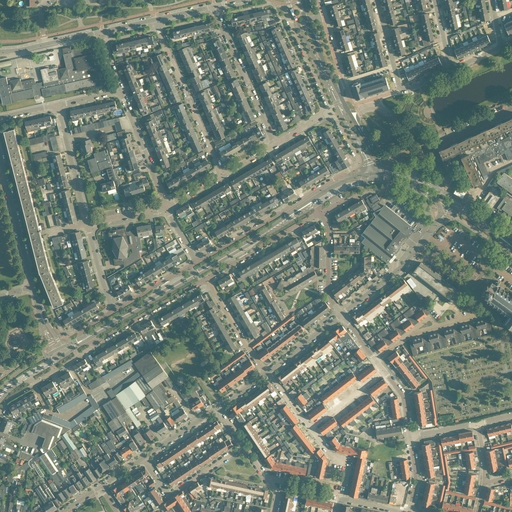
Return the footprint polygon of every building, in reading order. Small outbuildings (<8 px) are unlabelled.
[(338,11),(337,8),(340,7),(339,4),(330,6),(331,13),(338,11)] [(272,16),(271,12),(271,11),(270,11),(270,10),(269,10),(268,10),(267,10),(265,11),(264,11),(261,12),(263,18),(263,21),(265,28),(266,28),(276,23),(275,21),(268,24),(267,18),(272,16)] [(343,16),(342,13),(339,14),(338,11),(331,13),(333,19),(343,16)] [(488,20),(487,13),(481,14),(477,15),(477,18),(481,17),(482,21),(488,20)] [(249,14),(244,16),(245,22),(246,25),(252,24),(251,21),(249,14)] [(342,24),(341,20),(344,19),(343,16),(333,19),(334,23),(333,23),(334,25),(335,25),(335,26),(342,24)] [(239,24),(238,17),(237,17),(232,18),(232,21),(228,22),(229,26),(230,26),(230,28),(234,27),(233,25),(239,24)] [(215,34),(213,25),(210,26),(209,24),(203,25),(205,31),(211,30),(211,32),(212,35),(215,34)] [(355,24),(349,25),(350,29),(353,28),(354,33),(357,32),(355,24)] [(271,37),(281,33),(279,30),(280,30),(279,29),(281,29),(279,26),(278,27),(276,28),(275,26),(267,29),(268,30),(271,37)] [(182,39),(181,37),(180,30),(179,30),(179,31),(174,32),(174,34),(170,35),(171,39),(172,39),(172,41),(182,39)] [(343,30),(337,32),(339,38),(345,36),(348,35),(348,32),(344,33),(343,30)] [(249,43),(244,33),(238,36),(240,40),(243,46),(249,43)] [(283,38),(281,33),(271,37),(274,42),(283,38)] [(433,39),(432,33),(426,34),(421,35),(423,42),(433,39)] [(487,35),(482,37),(486,45),(491,43),(487,35)] [(347,42),(345,36),(339,38),(341,44),(347,42)] [(153,39),(152,37),(150,37),(149,37),(146,38),(148,45),(154,43),(154,45),(158,44),(156,38),(153,39)] [(482,37),(478,39),(481,47),(486,45),(482,37)] [(286,44),(283,38),(274,42),(276,48),(286,44)] [(222,46),(219,40),(216,41),(215,39),(212,41),(214,46),(211,47),(212,50),(222,46)] [(478,39),(473,41),(477,49),(481,47),(478,39)] [(347,42),(341,44),(343,51),(349,49),(350,51),(353,50),(350,41),(347,42)] [(473,41),(468,44),(472,51),(477,49),(473,41)] [(117,47),(113,48),(114,54),(125,52),(123,43),(122,43),(117,45),(117,47)] [(251,49),(249,43),(243,46),(245,52),(251,49)] [(97,86),(106,84),(103,71),(102,71),(102,69),(101,69),(100,68),(98,68),(97,66),(99,66),(99,64),(97,57),(96,53),(95,51),(94,47),(94,46),(92,44),(90,45),(87,46),(84,46),(81,47),(73,49),(71,50),(70,47),(63,48),(63,52),(64,52),(65,54),(63,54),(64,54),(67,67),(58,69),(58,67),(49,69),(48,67),(41,69),(43,82),(36,84),(35,79),(21,82),(20,78),(10,81),(11,84),(8,85),(7,79),(6,77),(6,76),(0,77),(0,91),(3,105),(4,104),(12,102),(12,101),(34,96),(34,97),(35,97),(34,96),(43,94),(43,97),(44,97),(44,96),(72,90),(81,88),(82,88),(97,84),(97,85),(97,86)] [(288,49),(286,44),(276,48),(279,53),(282,52),(288,49)] [(468,44),(464,46),(467,54),(472,51),(468,44)] [(224,52),(222,46),(212,50),(215,56),(224,52)] [(464,46),(459,48),(463,56),(467,54),(464,46)] [(254,47),(251,49),(245,52),(248,58),(254,55),(253,52),(256,51),(254,47)] [(190,57),(186,48),(180,50),(182,54),(181,54),(184,60),(190,58),(190,57)] [(459,48),(454,50),(458,58),(463,56),(459,48)] [(291,51),(289,51),(288,49),(282,52),(284,57),(291,54),(290,54),(292,54),(291,51)] [(353,61),(351,55),(355,54),(354,51),(345,54),(346,56),(345,56),(347,63),(353,61)] [(227,58),(224,52),(215,56),(217,62),(218,61),(218,62),(227,58)] [(165,64),(161,54),(150,58),(152,63),(154,62),(157,68),(165,64)] [(259,60),(256,54),(254,55),(248,58),(251,64),(257,61),(259,60)] [(293,60),(291,54),(284,57),(287,62),(287,63),(293,60)] [(193,56),(190,57),(190,58),(184,60),(186,66),(196,62),(193,56)] [(438,57),(433,59),(437,67),(442,65),(438,57)] [(230,64),(227,58),(218,62),(220,67),(221,67),(223,66),(230,64)] [(130,59),(122,62),(126,72),(132,70),(130,64),(132,63),(130,59)] [(260,59),(259,60),(257,61),(251,64),(253,69),(263,65),(260,59)] [(433,59),(429,61),(432,69),(437,67),(433,59)] [(295,65),(295,63),(294,62),(293,60),(287,63),(287,62),(284,64),(286,69),(295,65)] [(355,67),(353,61),(347,63),(348,69),(355,67)] [(429,61),(424,64),(428,71),(432,69),(429,61)] [(189,72),(198,68),(196,62),(186,66),(189,72)] [(167,70),(165,64),(157,68),(156,68),(158,74),(161,72),(161,73),(167,70)] [(232,69),(230,64),(223,66),(221,67),(223,73),(226,72),(232,69)] [(424,64),(420,66),(423,73),(428,71),(424,64)] [(266,71),(263,65),(253,69),(256,75),(266,71)] [(420,66),(415,68),(418,76),(423,73),(420,66)] [(357,74),(355,67),(348,69),(350,76),(357,74)] [(137,74),(135,68),(132,70),(126,72),(128,78),(134,75),(137,74)] [(198,68),(189,72),(192,78),(198,75),(201,74),(198,68)] [(415,68),(410,70),(414,78),(418,76),(415,68)] [(235,75),(232,69),(226,72),(229,78),(235,75)] [(300,75),(299,72),(298,72),(297,69),(292,71),(291,70),(287,72),(290,79),(300,75)] [(170,76),(167,70),(161,73),(161,72),(158,74),(161,80),(164,78),(164,79),(170,76)] [(410,70),(405,72),(409,80),(414,78),(410,70)] [(266,71),(256,75),(259,81),(265,79),(265,80),(269,78),(266,71)] [(136,81),(134,75),(128,78),(130,83),(136,81)] [(201,81),(198,75),(192,78),(194,84),(201,81)] [(302,80),(300,75),(290,79),(293,85),(293,84),(302,80)] [(172,82),(170,76),(164,79),(164,78),(161,80),(163,86),(172,82)] [(354,85),(352,85),(356,99),(357,99),(359,98),(364,97),(364,96),(370,94),(370,93),(372,92),(372,93),(372,94),(382,91),(382,90),(381,89),(384,89),(384,90),(389,89),(386,77),(361,85),(360,83),(358,83),(358,81),(353,83),(354,85)] [(237,79),(231,82),(227,83),(230,89),(239,85),(237,79)] [(142,85),(139,80),(136,81),(130,83),(133,89),(139,86),(141,86),(142,85)] [(207,87),(204,80),(201,81),(194,84),(197,90),(198,90),(199,91),(207,87)] [(302,80),(293,84),(296,90),(305,86),(302,80)] [(175,88),(172,82),(163,86),(164,86),(163,86),(165,91),(166,91),(166,92),(169,90),(169,91),(175,88)] [(269,88),(266,83),(260,85),(263,91),(269,88)] [(141,92),(139,89),(143,88),(142,85),(141,86),(139,86),(133,89),(135,94),(141,92)] [(242,91),(239,85),(230,89),(231,92),(233,95),(236,94),(242,91)] [(307,91),(305,86),(296,90),(298,95),(301,94),(307,91)] [(272,94),(270,91),(274,90),(272,87),(269,88),(263,91),(266,97),(272,94)] [(178,94),(175,88),(169,91),(171,96),(178,94)] [(201,100),(210,96),(207,89),(199,92),(200,93),(198,94),(201,100)] [(245,97),(242,91),(236,94),(238,100),(245,97)] [(310,97),(307,91),(301,94),(298,95),(301,101),(310,97)] [(268,103),(278,99),(277,98),(277,99),(274,93),(272,94),(266,97),(268,103)] [(180,100),(178,94),(171,96),(168,98),(171,104),(180,100)] [(213,102),(210,96),(201,100),(204,106),(210,103),(213,102)] [(247,103),(245,97),(238,100),(235,101),(236,104),(237,104),(238,107),(241,106),(247,103)] [(311,100),(310,97),(301,101),(303,106),(306,105),(312,102),(313,102),(312,99),(311,100)] [(280,105),(278,99),(268,103),(271,109),(280,105)] [(116,104),(115,101),(115,102),(112,102),(111,102),(109,103),(110,110),(117,109),(116,105),(116,104)] [(315,108),(314,106),(314,105),(313,105),(312,102),(306,105),(308,110),(306,111),(308,114),(314,112),(313,109),(315,108)] [(110,110),(109,103),(108,103),(105,104),(105,103),(102,104),(104,112),(110,110)] [(147,109),(145,103),(139,106),(143,115),(151,111),(149,108),(147,109)] [(213,109),(210,103),(204,106),(206,112),(213,109)] [(250,109),(247,103),(241,106),(238,107),(241,113),(244,112),(250,109)] [(104,112),(102,104),(102,105),(99,105),(96,105),(98,113),(98,116),(105,114),(104,112)] [(184,110),(182,104),(179,105),(179,104),(172,106),(175,114),(184,110)] [(98,113),(96,105),(96,106),(93,107),(93,106),(90,107),(91,115),(93,114),(94,117),(98,116),(98,113)] [(283,110),(280,105),(271,109),(274,115),(280,112),(279,112),(283,110)] [(85,116),(83,108),(83,109),(80,110),(80,109),(77,110),(79,117),(85,116)] [(209,118),(218,114),(215,108),(213,109),(206,112),(209,118)] [(255,119),(250,109),(244,112),(241,113),(246,123),(255,119)] [(79,117),(77,110),(74,110),(74,111),(71,112),(71,111),(70,111),(71,115),(67,116),(69,122),(73,121),(72,119),(79,117)] [(156,121),(155,118),(157,117),(156,116),(163,113),(162,110),(149,115),(150,116),(146,117),(148,121),(146,122),(148,129),(154,126),(158,124),(156,121)] [(187,116),(184,110),(175,114),(178,120),(181,119),(187,116)] [(282,118),(280,112),(274,115),(276,121),(282,118)] [(220,120),(218,114),(209,118),(211,124),(218,121),(220,120)] [(504,153),(508,160),(511,158),(511,115),(510,116),(505,119),(495,123),(492,125),(493,126),(449,146),(447,147),(447,146),(445,147),(437,151),(444,166),(454,161),(452,157),(454,156),(455,155),(457,160),(458,160),(471,188),(480,184),(483,183),(481,180),(483,179),(481,176),(480,176),(479,174),(480,173),(478,170),(477,170),(475,166),(476,165),(474,161),(473,162),(472,159),(473,159),(472,155),(470,156),(470,154),(471,154),(473,158),(474,158),(483,176),(488,173),(483,162),(486,161),(504,153)] [(51,119),(50,116),(47,117),(44,117),(46,125),(51,123),(52,126),(55,125),(54,118),(51,119)] [(190,122),(187,116),(181,119),(178,120),(180,126),(190,122)] [(46,125),(44,117),(44,118),(41,119),(41,118),(38,119),(40,126),(46,125)] [(287,128),(282,118),(276,121),(279,127),(281,131),(287,128)] [(40,126),(38,119),(37,119),(34,120),(34,119),(31,120),(34,130),(40,129),(39,126),(40,126)] [(34,130),(31,120),(31,121),(28,121),(25,122),(27,132),(34,130)] [(222,120),(220,120),(218,121),(211,124),(214,130),(220,127),(224,125),(222,120)] [(192,128),(190,122),(180,126),(182,128),(184,127),(186,130),(192,128)] [(156,131),(154,126),(148,129),(150,134),(157,132),(156,131)] [(225,137),(220,127),(214,130),(216,136),(217,136),(219,140),(225,137)] [(258,127),(255,129),(256,131),(254,133),(257,138),(260,137),(261,137),(261,136),(263,135),(258,127)] [(332,134),(331,133),(332,132),(331,132),(329,129),(327,130),(325,127),(320,131),(322,134),(324,133),(327,137),(332,134)] [(8,148),(18,146),(14,128),(4,131),(8,148)] [(195,133),(192,128),(186,130),(188,136),(195,133)] [(129,140),(131,139),(130,133),(126,134),(125,130),(117,132),(119,139),(118,140),(120,146),(130,143),(129,140)] [(152,140),(162,136),(160,130),(156,131),(157,132),(150,134),(152,140)] [(253,131),(247,134),(248,136),(252,142),(257,138),(254,133),(253,131)] [(195,133),(185,137),(183,139),(184,141),(189,139),(191,142),(197,140),(195,133)] [(335,139),(332,134),(327,137),(330,143),(335,139)] [(164,141),(162,136),(152,140),(155,145),(161,143),(164,141)] [(252,142),(248,136),(243,139),(246,145),(252,142)] [(311,142),(308,136),(305,138),(304,138),(302,140),(306,146),(311,142)] [(82,145),(81,145),(82,149),(81,149),(82,154),(86,153),(89,152),(91,151),(90,147),(90,146),(92,146),(90,139),(86,140),(81,141),(82,145)] [(246,145),(243,139),(237,143),(240,148),(246,145)] [(338,145),(335,139),(330,143),(333,148),(338,145)] [(200,146),(197,140),(191,142),(195,152),(201,150),(200,146)] [(306,146),(302,140),(297,143),(300,149),(302,152),(307,148),(306,146)] [(166,147),(164,141),(161,143),(155,145),(156,148),(155,148),(156,151),(157,151),(163,148),(166,147)] [(131,146),(130,143),(120,146),(121,149),(124,148),(125,151),(132,149),(131,146)] [(240,148),(237,143),(231,146),(235,152),(240,148)] [(300,149),(297,143),(291,146),(294,152),(300,149)] [(342,150),(338,145),(333,148),(330,150),(333,155),(336,153),(342,150)] [(13,165),(23,163),(18,146),(8,148),(13,165)] [(235,152),(231,146),(226,149),(229,155),(235,152)] [(294,152),(291,146),(285,149),(289,155),(294,152)] [(166,147),(163,148),(157,151),(159,157),(165,154),(168,153),(166,147)] [(134,155),(133,152),(132,149),(125,151),(122,152),(122,153),(124,159),(127,158),(127,157),(134,155)] [(229,155),(226,149),(220,152),(219,150),(217,152),(217,153),(219,157),(222,156),(223,158),(226,157),(229,155)] [(289,155),(285,149),(280,153),(285,161),(290,158),(289,155)] [(95,158),(87,160),(87,162),(88,161),(91,173),(96,171),(99,170),(100,170),(107,168),(108,169),(112,167),(109,155),(106,156),(104,150),(98,152),(93,153),(95,158)] [(345,155),(342,150),(336,153),(339,158),(345,155)] [(61,157),(60,154),(49,157),(47,151),(45,151),(46,157),(47,160),(53,159),(54,162),(61,160),(60,157),(61,157)] [(276,155),(274,156),(277,162),(278,162),(279,164),(285,161),(280,153),(277,154),(276,155)] [(168,160),(165,154),(159,157),(161,162),(168,160)] [(135,158),(134,155),(127,157),(127,158),(129,164),(136,162),(136,161),(135,161),(135,158)] [(329,168),(333,174),(340,170),(340,171),(350,165),(345,155),(339,158),(335,161),(338,166),(337,166),(333,169),(332,166),(331,167),(330,164),(327,165),(329,168)] [(205,158),(202,160),(203,162),(201,164),(204,169),(207,167),(207,168),(208,168),(208,167),(210,166),(205,158)] [(274,164),(270,158),(267,160),(265,161),(268,167),(269,169),(271,169),(272,168),(272,167),(272,166),(272,165),(274,164)] [(61,160),(54,162),(56,169),(63,167),(62,167),(62,163),(61,160)] [(170,165),(168,160),(161,162),(162,164),(162,165),(164,168),(166,167),(167,170),(173,167),(172,164),(170,165)] [(268,167),(265,161),(259,165),(262,171),(263,171),(268,167)] [(138,168),(137,165),(136,165),(136,162),(129,164),(125,165),(127,173),(129,173),(129,174),(140,170),(139,167),(138,168)] [(17,182),(27,180),(23,163),(13,165),(17,182)] [(204,169),(201,164),(195,167),(198,173),(204,169)] [(262,171),(259,165),(253,168),(257,174),(258,176),(264,173),(263,171),(262,171)] [(329,173),(326,167),(324,168),(322,165),(319,167),(320,168),(321,170),(320,170),(324,176),(326,174),(326,175),(327,174),(329,173)] [(63,166),(62,167),(63,167),(56,169),(57,175),(64,173),(63,170),(64,170),(63,166)] [(106,182),(101,183),(103,192),(116,188),(113,180),(116,179),(115,177),(114,173),(112,167),(108,169),(106,169),(108,174),(109,178),(110,181),(106,182)] [(198,173),(195,167),(189,170),(193,176),(198,173)] [(257,174),(253,168),(248,171),(251,177),(257,174)] [(321,170),(320,168),(314,171),(315,173),(319,179),(324,176),(320,170),(321,170)] [(193,176),(189,170),(184,174),(187,179),(193,176)] [(251,177),(248,171),(242,175),(246,181),(247,183),(253,180),(251,177)] [(283,176),(280,171),(273,175),(276,180),(283,176)] [(511,178),(503,172),(497,182),(511,193),(511,178)] [(66,179),(65,176),(65,173),(64,173),(57,175),(54,175),(55,178),(58,177),(59,181),(66,179)] [(319,179),(315,173),(310,176),(313,182),(319,179)] [(187,179),(184,174),(178,177),(181,182),(187,179)] [(246,181),(242,175),(237,178),(240,184),(246,181)] [(313,182),(310,176),(305,179),(308,185),(313,182)] [(176,186),(173,180),(171,177),(165,180),(170,189),(172,188),(173,188),(173,187),(176,186)] [(178,177),(173,180),(176,186),(181,182),(178,177)] [(240,184),(237,178),(234,180),(233,180),(231,181),(234,187),(240,184)] [(67,182),(66,179),(59,181),(60,187),(63,187),(64,187),(65,187),(65,186),(68,185),(67,185),(66,182),(67,182)] [(308,185),(305,179),(300,182),(299,180),(295,182),(298,188),(302,186),(303,188),(308,185)] [(21,199),(31,197),(27,180),(17,182),(21,199)] [(144,186),(148,185),(147,180),(142,181),(142,183),(139,184),(138,180),(135,181),(136,184),(138,192),(141,191),(144,190),(145,190),(144,187),(144,186)] [(132,194),(130,186),(129,183),(120,185),(123,193),(125,193),(126,196),(129,195),(129,194),(132,193),(132,194)] [(231,189),(228,183),(224,185),(224,186),(222,187),(225,193),(231,189)] [(280,198),(276,193),(271,183),(266,186),(268,188),(267,189),(271,195),(266,198),(268,201),(271,207),(273,205),(273,206),(274,205),(276,204),(276,203),(279,201),(277,199),(280,198)] [(138,192),(136,184),(130,186),(132,194),(135,193),(135,192),(138,191),(138,192)] [(462,198),(468,189),(458,184),(453,193),(462,198)] [(225,193),(222,187),(216,190),(220,196),(225,193)] [(502,194),(493,187),(481,202),(485,205),(484,206),(487,207),(487,206),(491,209),(502,194)] [(290,198),(296,195),(293,189),(287,192),(290,198)] [(70,193),(69,190),(61,191),(63,198),(70,196),(69,193),(70,193)] [(220,196),(216,190),(211,193),(214,199),(220,196)] [(290,198),(287,192),(281,196),(282,197),(284,201),(290,198)] [(214,199),(211,193),(205,197),(208,203),(214,199)] [(377,204),(382,198),(380,196),(378,197),(376,194),(372,196),(371,195),(366,197),(367,199),(366,200),(370,207),(371,206),(374,211),(380,207),(379,208),(379,207),(379,206),(377,204)] [(70,196),(63,198),(65,204),(72,202),(71,199),(70,196)] [(511,200),(505,196),(497,207),(501,210),(502,208),(505,210),(503,212),(506,214),(507,212),(511,215),(511,200)] [(31,197),(21,199),(25,216),(35,214),(31,197)] [(208,203),(205,197),(199,200),(203,206),(208,203)] [(196,202),(194,203),(197,209),(203,206),(199,200),(196,202),(196,201),(195,202),(196,202)] [(361,200),(359,201),(358,202),(356,203),(360,209),(361,212),(366,209),(365,206),(361,200)] [(271,207),(268,201),(262,204),(266,210),(270,207),(271,207)] [(72,202),(65,204),(61,205),(61,208),(65,207),(66,210),(73,208),(72,205),(73,205),(72,202)] [(360,209),(356,203),(351,206),(354,212),(356,215),(358,214),(361,212),(360,209)] [(193,212),(188,204),(182,207),(186,213),(187,216),(193,212)] [(266,210),(262,204),(257,207),(260,213),(266,210)] [(354,212),(351,206),(346,209),(349,215),(354,212)] [(387,263),(412,232),(410,231),(412,228),(385,206),(382,209),(381,208),(374,213),(376,217),(362,234),(365,237),(362,242),(366,245),(363,248),(366,251),(369,248),(387,263)] [(186,213),(182,207),(177,210),(180,216),(186,213)] [(255,216),(252,210),(250,207),(245,211),(247,213),(250,219),(255,216)] [(260,213),(257,207),(252,210),(255,216),(260,213)] [(74,208),(73,208),(66,210),(68,217),(75,215),(74,212),(75,211),(74,208)] [(349,215),(346,209),(340,212),(344,219),(344,218),(349,215)] [(250,219),(247,213),(245,211),(240,214),(241,216),(245,222),(250,219)] [(344,219),(340,212),(335,215),(336,217),(333,220),(336,225),(345,220),(344,219)] [(35,214),(25,216),(30,233),(31,237),(35,256),(46,254),(43,242),(41,237),(41,235),(40,231),(45,229),(44,224),(38,225),(35,214)] [(75,215),(68,217),(64,218),(65,220),(68,220),(69,223),(73,222),(73,223),(74,222),(77,221),(76,221),(76,218),(75,215)] [(245,222),(241,216),(236,219),(240,225),(245,222)] [(235,228),(231,222),(229,219),(224,223),(226,225),(229,232),(229,231),(235,228)] [(240,225),(236,219),(231,222),(235,228),(240,225)] [(165,230),(164,225),(163,225),(163,224),(160,224),(160,226),(156,226),(156,229),(154,230),(155,236),(157,235),(157,234),(160,234),(160,233),(162,233),(163,237),(163,239),(164,240),(166,243),(168,242),(172,239),(171,236),(169,234),(167,234),(166,230),(165,230)] [(150,225),(144,226),(146,235),(149,235),(149,236),(149,237),(152,236),(150,225)] [(226,225),(221,229),(224,235),(224,234),(229,232),(226,225)] [(314,225),(308,228),(312,234),(317,231),(314,225)] [(146,235),(144,226),(137,227),(139,239),(143,238),(142,236),(146,235)] [(224,235),(221,229),(219,226),(215,228),(217,231),(215,232),(214,230),(210,232),(214,238),(217,235),(219,238),(224,235)] [(123,264),(124,268),(128,265),(140,258),(139,250),(137,242),(136,236),(135,236),(135,235),(134,230),(125,232),(125,228),(115,230),(115,231),(113,231),(113,230),(108,231),(110,241),(113,241),(112,249),(116,257),(113,258),(115,266),(123,264)] [(312,234),(308,228),(302,231),(306,238),(312,234)] [(80,234),(79,231),(68,234),(69,239),(70,240),(73,239),(81,237),(80,237),(80,234)] [(82,240),(81,237),(73,239),(70,240),(67,241),(68,247),(71,246),(71,247),(83,244),(82,243),(82,244),(81,241),(82,240)] [(212,244),(208,239),(202,242),(206,248),(212,244)] [(303,242),(300,239),(297,241),(296,239),(294,240),(293,240),(291,241),(296,249),(302,245),(304,249),(308,247),(305,242),(303,243),(303,242)] [(296,250),(296,249),(291,241),(291,242),(291,241),(290,242),(286,244),(289,250),(291,253),(296,250)] [(206,248),(202,242),(197,245),(200,251),(206,248)] [(83,247),(83,244),(71,247),(73,253),(77,252),(84,250),(83,247)] [(289,250),(286,244),(280,248),(284,254),(289,250)] [(181,248),(170,254),(172,257),(171,257),(175,263),(177,262),(178,262),(178,261),(180,260),(179,257),(185,254),(181,248)] [(284,254),(280,248),(275,251),(279,257),(284,254)] [(85,253),(84,250),(77,252),(78,258),(81,257),(81,258),(83,258),(82,257),(86,256),(85,256),(84,253),(85,253)] [(279,257),(275,251),(270,254),(273,260),(279,257)] [(35,256),(40,273),(50,271),(50,270),(50,271),(46,254),(35,256)] [(273,260),(270,254),(265,257),(268,263),(273,260)] [(175,263),(171,257),(166,260),(170,266),(175,263)] [(268,263),(265,257),(260,260),(263,266),(268,263)] [(88,264),(87,260),(76,263),(78,269),(81,269),(88,267),(87,264),(88,264)] [(170,266),(166,260),(162,263),(161,263),(165,269),(170,266)] [(263,266),(260,260),(254,263),(258,269),(263,266)] [(376,267),(372,261),(361,261),(361,265),(360,265),(360,266),(370,266),(373,270),(376,267)] [(434,272),(421,262),(412,273),(415,275),(416,273),(450,299),(448,301),(452,304),(460,293),(440,277),(441,276),(435,271),(434,272)] [(165,269),(161,263),(156,266),(159,272),(165,269)] [(258,269),(254,263),(250,266),(249,265),(249,266),(253,272),(254,274),(259,271),(258,269)] [(159,272),(156,266),(151,269),(154,275),(159,272)] [(253,272),(249,266),(244,269),(247,275),(253,272)] [(314,271),(315,269),(310,266),(310,267),(308,267),(306,268),(313,279),(314,278),(317,276),(316,274),(314,271)] [(373,270),(370,266),(360,266),(360,268),(365,275),(368,273),(371,274),(371,269),(372,270),(373,270)] [(88,267),(81,269),(83,275),(89,273),(89,270),(88,267)] [(313,279),(306,268),(304,269),(305,271),(303,272),(308,281),(313,279)] [(365,275),(360,268),(358,269),(359,270),(356,272),(362,279),(363,278),(362,277),(365,275)] [(154,275),(151,269),(147,272),(145,272),(149,278),(154,275)] [(247,275),(244,269),(239,272),(240,274),(236,276),(240,282),(244,280),(243,278),(247,275)] [(57,286),(50,271),(40,273),(47,290),(57,286)] [(308,281),(303,272),(301,273),(300,271),(298,273),(304,284),(308,281)] [(134,276),(130,279),(133,284),(137,282),(138,284),(144,281),(141,275),(139,272),(137,273),(136,276),(137,277),(135,278),(134,276)] [(149,278),(145,272),(141,275),(144,281),(149,278)] [(362,279),(356,272),(353,274),(353,273),(352,274),(357,281),(360,279),(361,280),(362,279)] [(90,273),(89,273),(83,275),(84,282),(92,280),(92,279),(91,280),(90,276),(91,276),(90,273)] [(304,284),(298,273),(295,275),(296,276),(294,277),(298,285),(299,286),(304,284)] [(357,281),(352,274),(350,275),(351,276),(348,278),(354,285),(355,284),(354,283),(357,281)] [(229,275),(224,278),(227,284),(233,281),(229,275)] [(298,285),(294,277),(292,278),(292,277),(289,278),(295,289),(299,286),(298,285)] [(227,284),(224,278),(218,281),(221,287),(227,284)] [(283,287),(285,287),(285,281),(284,280),(284,279),(282,278),(276,289),(280,292),(283,287)] [(295,289),(289,278),(287,279),(287,281),(285,281),(285,287),(287,287),(290,292),(295,289)] [(354,285),(348,278),(345,281),(345,280),(343,281),(349,288),(350,288),(349,287),(351,286),(352,286),(354,285)] [(400,281),(399,282),(407,292),(409,290),(408,289),(410,288),(407,283),(403,279),(400,282),(400,281)] [(92,283),(92,280),(84,282),(87,291),(91,289),(91,287),(93,286),(92,283)] [(500,284),(499,282),(500,282),(500,281),(499,282),(498,281),(498,280),(498,281),(496,281),(495,281),(496,281),(494,284),(492,282),(489,285),(488,284),(487,283),(487,284),(484,289),(481,292),(480,292),(480,293),(482,292),(483,294),(481,297),(486,301),(485,302),(492,307),(493,306),(496,308),(495,309),(496,310),(497,309),(500,311),(499,312),(499,313),(500,311),(503,314),(503,315),(504,314),(508,316),(503,323),(510,329),(509,330),(511,332),(511,296),(511,295),(511,294),(511,295),(511,296),(508,294),(509,292),(508,292),(507,293),(504,290),(505,289),(499,285),(499,284),(500,284)] [(349,288),(343,281),(342,282),(343,283),(340,285),(345,291),(349,288)] [(398,284),(395,286),(401,294),(403,293),(404,294),(407,292),(399,282),(397,283),(398,284)] [(126,295),(122,289),(121,286),(120,285),(121,285),(120,283),(117,285),(119,288),(115,290),(116,292),(117,292),(120,298),(126,295)] [(132,291),(128,285),(122,289),(126,295),(132,291)] [(345,291),(340,285),(337,287),(337,286),(335,287),(341,294),(343,292),(344,292),(345,291)] [(47,290),(54,307),(63,303),(57,286),(47,290)] [(391,288),(390,288),(398,299),(400,297),(399,296),(401,294),(395,286),(392,288),(391,288)] [(267,290),(265,287),(258,292),(259,293),(257,294),(258,297),(261,295),(269,291),(268,290),(267,290)] [(341,294),(335,287),(334,288),(335,289),(332,291),(335,295),(333,296),(336,300),(340,298),(338,296),(341,294)] [(398,299),(390,288),(389,290),(389,291),(387,293),(393,301),(394,300),(395,301),(398,299)] [(270,292),(269,291),(261,295),(263,298),(262,299),(263,300),(270,296),(269,293),(270,292)] [(393,301),(387,293),(384,295),(383,294),(382,295),(388,303),(390,300),(391,301),(392,300),(393,301)] [(212,307),(205,295),(202,296),(201,294),(195,297),(199,303),(204,300),(205,302),(204,303),(208,309),(212,307)] [(232,304),(237,301),(234,295),(228,299),(230,302),(231,302),(232,304)] [(388,303),(382,295),(380,296),(381,297),(378,299),(384,307),(385,306),(385,305),(388,303)] [(267,304),(274,300),(273,298),(272,299),(270,296),(263,300),(263,301),(264,302),(265,302),(266,304),(267,304)] [(199,303),(195,297),(190,300),(194,306),(199,303)] [(97,305),(100,304),(97,298),(94,300),(95,302),(89,305),(93,311),(95,310),(95,309),(98,308),(97,305)] [(384,307),(378,299),(375,301),(373,302),(381,312),(384,310),(383,309),(385,307),(384,307)] [(194,306),(190,300),(185,303),(188,309),(194,306)] [(270,308),(278,304),(277,302),(276,303),(274,300),(267,304),(267,306),(268,305),(270,308)] [(241,306),(237,301),(232,304),(235,310),(241,306)] [(330,308),(325,301),(323,302),(324,303),(321,305),(327,312),(328,312),(327,311),(330,308)] [(418,311),(423,319),(427,316),(423,311),(426,309),(420,301),(416,304),(420,309),(418,311)] [(381,312),(373,302),(372,303),(373,303),(370,306),(376,314),(378,312),(379,314),(381,312)] [(188,309),(185,303),(180,307),(183,312),(188,309)] [(272,313),(279,309),(278,306),(279,305),(278,304),(270,308),(272,311),(271,312),(272,313)] [(93,311),(89,305),(84,308),(88,314),(93,311)] [(327,312),(321,305),(319,308),(318,307),(317,308),(322,315),(325,313),(325,314),(327,312)] [(376,314),(370,306),(367,308),(366,307),(365,308),(373,318),(375,316),(374,315),(376,314)] [(183,312),(180,307),(175,310),(178,315),(180,319),(185,315),(183,312)] [(238,316),(244,312),(241,307),(235,310),(238,316)] [(88,314),(84,308),(79,311),(83,317),(88,314)] [(216,313),(215,312),(215,311),(213,308),(207,311),(210,317),(216,313)] [(322,315),(317,308),(315,309),(316,310),(313,312),(319,319),(320,318),(319,317),(322,315)] [(373,318),(365,308),(364,309),(364,310),(361,312),(368,320),(369,319),(370,320),(373,318)] [(416,317),(420,322),(423,319),(418,311),(415,313),(411,308),(407,311),(413,319),(416,317)] [(281,312),(279,309),(272,313),(273,314),(274,314),(275,317),(283,312),(282,311),(281,312)] [(178,315),(175,310),(169,313),(173,319),(178,315)] [(83,317),(79,311),(74,314),(77,320),(83,317)] [(368,320),(361,312),(360,311),(356,314),(362,321),(364,324),(368,321),(367,321),(368,320)] [(405,321),(410,329),(414,326),(410,321),(413,319),(407,311),(403,314),(407,319),(405,321)] [(247,318),(244,312),(238,316),(241,321),(247,318)] [(284,314),(283,312),(275,317),(277,320),(276,320),(277,322),(285,317),(283,314),(284,314)] [(319,319),(313,312),(311,314),(310,313),(308,314),(314,321),(317,319),(317,320),(319,319)] [(173,319),(169,313),(164,316),(168,322),(173,319)] [(219,319),(216,313),(210,317),(211,317),(211,319),(214,323),(219,319)] [(77,320),(74,314),(69,317),(72,323),(77,320)] [(314,321),(308,314),(307,315),(308,316),(305,318),(311,325),(312,324),(311,323),(314,321)] [(362,321),(356,314),(352,317),(354,320),(352,322),(358,328),(361,326),(358,323),(361,321),(362,322),(362,321)] [(168,322),(164,316),(159,319),(160,321),(156,323),(159,329),(163,327),(162,325),(168,322)] [(72,323),(69,317),(64,320),(63,319),(59,321),(60,323),(64,321),(67,326),(72,323)] [(245,327),(251,324),(247,318),(241,321),(245,327)] [(311,325),(305,318),(302,320),(301,319),(300,320),(306,327),(309,325),(309,326),(311,325)] [(403,327),(407,332),(410,329),(405,321),(402,324),(398,318),(394,321),(400,329),(403,327)] [(217,328),(223,325),(219,319),(214,323),(217,328)] [(486,328),(488,335),(492,333),(490,324),(486,325),(485,319),(480,320),(482,329),(486,328)] [(474,328),(476,338),(481,337),(479,330),(482,329),(480,320),(475,321),(477,327),(474,328)] [(151,321),(145,324),(148,330),(150,332),(151,334),(151,335),(154,334),(153,331),(156,329),(151,321)] [(392,332),(397,339),(401,336),(397,331),(400,329),(394,321),(390,324),(394,330),(392,332)] [(256,327),(253,322),(245,327),(248,333),(254,329),(256,327)] [(266,322),(261,324),(265,330),(261,333),(263,336),(271,330),(266,322)] [(302,328),(305,326),(301,322),(297,325),(294,322),(292,323),(300,333),(304,330),(302,328)] [(300,333),(292,323),(290,325),(293,328),(291,330),(296,336),(300,333)] [(470,333),(472,339),(476,338),(474,328),(470,329),(469,323),(464,325),(467,333),(470,333)] [(148,330),(145,324),(139,327),(144,336),(147,334),(149,337),(151,335),(151,334),(150,332),(148,330)] [(226,330),(223,325),(217,328),(220,334),(226,330)] [(359,347),(342,325),(338,328),(334,331),(339,337),(351,352),(359,347)] [(458,333),(461,342),(465,341),(463,334),(467,333),(464,325),(460,326),(461,332),(458,333)] [(296,336),(291,330),(289,332),(286,328),(284,330),(292,339),(296,336)] [(390,337),(394,342),(397,339),(392,332),(389,334),(385,328),(381,331),(387,339),(390,337)] [(454,337),(456,344),(461,342),(458,333),(455,334),(453,328),(448,329),(451,338),(454,337)] [(257,335),(254,329),(248,333),(250,335),(250,336),(251,338),(257,335)] [(442,337),(445,347),(450,346),(448,339),(451,338),(448,329),(444,330),(446,336),(442,337)] [(229,336),(226,330),(220,334),(223,340),(229,336)] [(292,339),(284,330),(282,331),(285,335),(283,336),(288,343),(292,339)] [(339,337),(334,331),(330,334),(336,342),(338,344),(341,342),(338,338),(339,337)] [(379,342),(384,349),(388,346),(384,341),(387,339),(381,331),(377,334),(381,340),(379,342)] [(438,342),(440,348),(445,347),(442,337),(439,338),(437,332),(433,334),(435,342),(438,342)] [(135,333),(132,335),(132,334),(131,335),(129,336),(133,342),(138,339),(139,341),(142,339),(139,333),(136,335),(135,333)] [(288,343),(283,336),(281,338),(278,334),(276,336),(284,346),(288,343)] [(336,342),(330,334),(326,337),(333,345),(334,345),(333,344),(336,342)] [(426,342),(429,351),(434,350),(432,343),(435,342),(433,334),(428,335),(430,341),(426,342)] [(133,342),(129,336),(124,339),(128,345),(133,342)] [(233,342),(229,336),(223,340),(227,345),(233,342)] [(275,338),(273,340),(274,342),(275,342),(280,349),(284,346),(276,336),(274,337),(275,338)] [(423,346),(424,353),(429,351),(426,342),(423,343),(421,337),(417,338),(419,347),(423,346)] [(377,347),(381,352),(384,349),(379,342),(376,344),(372,338),(368,341),(374,349),(377,347)] [(410,346),(413,356),(418,354),(416,348),(419,347),(417,338),(412,339),(414,345),(410,346)] [(128,345),(124,339),(119,342),(122,348),(128,345)] [(333,347),(330,343),(327,339),(324,342),(323,341),(322,342),(330,352),(332,350),(331,349),(333,347)] [(268,342),(275,352),(280,349),(275,342),(273,344),(270,341),(268,342)] [(122,348),(119,342),(114,345),(117,351),(122,348)] [(236,347),(235,345),(235,344),(234,345),(233,342),(227,345),(230,351),(231,353),(234,351),(233,349),(236,347)] [(275,352),(268,342),(266,344),(269,347),(267,349),(266,348),(271,354),(271,355),(275,352)] [(321,344),(318,346),(325,354),(326,353),(327,354),(330,352),(322,342),(320,343),(321,344)] [(117,351),(114,345),(108,348),(114,358),(114,356),(118,353),(117,351)] [(271,354),(266,348),(264,350),(261,346),(259,348),(267,357),(271,354)] [(315,347),(314,348),(320,356),(322,359),(323,360),(327,357),(325,354),(318,346),(315,348),(315,347)] [(114,358),(108,348),(103,351),(107,357),(109,361),(114,358)] [(267,357),(259,348),(257,349),(260,353),(258,354),(263,360),(267,357)] [(313,350),(310,352),(316,359),(318,362),(322,359),(320,356),(314,348),(312,349),(313,350)] [(353,360),(363,352),(360,348),(354,353),(355,354),(351,358),(353,360)] [(107,357),(103,351),(98,355),(101,361),(102,361),(102,360),(107,357)] [(152,388),(165,379),(168,376),(150,351),(134,363),(140,371),(143,375),(152,388)] [(392,362),(400,356),(396,351),(388,358),(392,362)] [(316,359),(310,352),(307,354),(306,354),(305,354),(314,365),(316,363),(314,362),(316,360),(316,359)] [(355,362),(359,359),(360,361),(366,356),(363,352),(353,360),(355,362)] [(314,365),(305,354),(304,356),(304,357),(302,358),(308,367),(310,366),(311,367),(314,365)] [(98,366),(104,363),(102,361),(101,361),(98,355),(93,358),(94,360),(90,362),(92,365),(94,369),(98,366)] [(400,356),(392,362),(396,366),(402,361),(402,362),(403,361),(400,356)] [(255,367),(250,360),(248,362),(244,357),(242,359),(250,370),(255,367)] [(308,367),(302,358),(299,361),(298,360),(297,361),(303,369),(305,367),(306,368),(307,366),(308,367)] [(88,365),(87,363),(85,359),(79,363),(83,369),(85,367),(88,365)] [(250,370),(242,359),(240,360),(244,365),(242,366),(242,367),(246,373),(250,370)] [(402,362),(402,361),(396,366),(398,370),(409,362),(407,360),(403,363),(402,362)] [(303,369),(297,361),(296,362),(296,363),(294,365),(299,372),(300,372),(300,371),(303,369)] [(407,369),(406,367),(410,364),(409,362),(398,370),(401,374),(407,369)] [(83,369),(79,363),(73,366),(75,370),(77,372),(83,369)] [(242,367),(240,369),(237,364),(235,365),(243,376),(247,373),(246,373),(242,367)] [(367,365),(366,364),(366,365),(364,366),(366,369),(365,370),(370,376),(373,373),(367,365)] [(377,370),(372,364),(370,366),(369,364),(367,365),(373,373),(377,370)] [(243,376),(235,365),(232,367),(236,371),(234,373),(238,379),(243,376)] [(299,372),(294,365),(291,367),(290,366),(289,367),(295,375),(298,373),(299,372)] [(295,375),(289,367),(287,368),(288,369),(285,371),(291,379),(292,378),(292,377),(295,375)] [(357,378),(352,372),(349,368),(347,370),(350,374),(349,376),(353,381),(357,378)] [(370,376),(365,370),(363,372),(362,370),(363,370),(361,368),(359,370),(360,371),(366,379),(370,376)] [(404,377),(410,373),(414,369),(413,368),(409,371),(407,369),(401,374),(404,377)] [(407,381),(413,376),(412,375),(416,371),(414,369),(410,373),(404,377),(407,381)] [(226,371),(234,382),(238,379),(234,373),(232,375),(229,371),(228,370),(226,371)] [(234,382),(226,371),(224,373),(228,377),(225,379),(230,385),(234,382)] [(291,379),(285,371),(281,375),(286,381),(289,380),(291,379)] [(366,379),(360,371),(359,372),(360,374),(358,376),(362,382),(366,379)] [(66,373),(63,375),(69,385),(70,386),(73,384),(72,383),(75,382),(69,372),(66,374),(66,373)] [(353,381),(349,376),(347,377),(343,373),(341,375),(349,385),(353,381)] [(61,377),(58,378),(61,383),(64,388),(66,387),(66,388),(70,386),(69,385),(63,375),(61,376),(61,377)] [(143,375),(141,376),(139,378),(136,379),(135,380),(152,403),(156,409),(161,405),(166,413),(169,411),(166,406),(164,404),(152,388),(143,375)] [(286,381),(281,375),(277,378),(283,385),(287,382),(286,381)] [(349,385),(341,375),(339,376),(342,380),(341,382),(345,388),(349,385)] [(410,385),(420,377),(419,375),(415,378),(413,376),(407,381),(410,385)] [(230,385),(225,379),(223,381),(220,376),(218,377),(226,388),(230,385)] [(226,388),(218,377),(216,379),(219,383),(217,385),(222,391),(226,388)] [(413,388),(419,384),(417,382),(421,379),(420,377),(410,385),(413,388)] [(383,378),(380,381),(384,387),(388,384),(383,378)] [(345,388),(341,382),(339,383),(335,379),(333,381),(341,391),(345,388)] [(117,396),(125,409),(141,399),(146,407),(152,403),(135,380),(134,381),(132,383),(130,384),(128,386),(126,387),(124,389),(122,390),(120,392),(118,393),(116,395),(117,396)] [(341,391),(333,381),(331,383),(334,387),(333,388),(337,394),(341,391)] [(380,381),(376,384),(381,390),(384,387),(380,381)] [(53,382),(50,383),(49,383),(47,384),(51,392),(53,394),(58,391),(53,382)] [(323,384),(325,387),(333,397),(337,394),(333,388),(331,389),(325,382),(323,384)] [(269,383),(265,386),(272,396),(273,397),(277,393),(269,383)] [(51,392),(47,384),(45,386),(44,386),(42,388),(47,397),(50,396),(49,393),(51,392)] [(191,396),(199,407),(203,404),(203,403),(199,397),(200,397),(196,391),(199,388),(196,384),(188,390),(191,396)] [(376,384),(372,387),(377,393),(381,390),(376,384)] [(272,396),(265,386),(261,389),(267,397),(268,399),(272,396)] [(325,387),(323,389),(327,393),(325,394),(329,400),(333,397),(325,387)] [(372,387),(369,390),(373,396),(377,393),(372,387)] [(267,397),(261,389),(258,391),(257,390),(256,391),(262,399),(264,397),(265,398),(267,397)] [(191,396),(188,390),(181,394),(184,398),(186,397),(190,403),(195,410),(199,407),(191,396)] [(262,399),(256,391),(255,392),(255,393),(253,395),(258,403),(259,402),(259,401),(262,399)] [(329,400),(325,394),(323,396),(319,391),(317,393),(325,403),(329,400)] [(28,396),(32,404),(35,408),(37,406),(35,403),(38,401),(33,392),(28,396)] [(298,402),(308,394),(306,392),(302,395),(301,393),(295,398),(298,402)] [(301,406),(307,401),(306,399),(310,396),(308,394),(298,402),(301,406)] [(117,396),(116,395),(111,398),(112,399),(111,400),(110,399),(103,404),(103,405),(105,408),(109,414),(113,419),(119,430),(124,426),(125,426),(124,424),(126,423),(132,419),(125,409),(117,396)] [(258,403),(253,395),(250,397),(249,396),(248,397),(254,405),(257,403),(257,404),(258,403)] [(32,404),(28,396),(21,399),(26,408),(32,404)] [(245,401),(244,401),(249,408),(250,409),(251,408),(251,407),(254,405),(248,397),(246,398),(247,399),(245,401)] [(371,397),(367,400),(371,405),(373,404),(376,408),(378,406),(371,397)] [(26,408),(21,399),(15,403),(21,413),(23,411),(22,410),(26,408)] [(243,400),(239,403),(245,410),(244,410),(246,413),(250,411),(248,409),(249,408),(244,401),(245,401),(243,400)] [(371,405),(367,400),(363,403),(370,412),(372,410),(370,406),(371,405)] [(319,401),(317,403),(324,412),(328,409),(323,403),(321,405),(320,404),(321,403),(319,401)] [(245,410),(239,403),(239,402),(235,405),(239,412),(241,410),(244,415),(246,413),(246,412),(244,410),(245,410)] [(21,413),(15,403),(9,406),(14,414),(18,412),(20,416),(22,415),(21,413)] [(317,403),(314,404),(316,407),(317,406),(317,407),(315,409),(320,415),(324,412),(317,403)] [(370,412),(363,403),(359,406),(363,411),(365,410),(368,414),(370,412)] [(289,408),(286,404),(280,409),(282,411),(277,414),(279,416),(289,408)] [(246,421),(239,412),(235,405),(231,408),(231,409),(227,411),(232,418),(235,416),(241,424),(246,421)] [(363,411),(359,406),(355,409),(363,418),(365,417),(362,413),(363,411)] [(177,422),(187,415),(184,410),(181,407),(178,409),(180,412),(173,417),(177,422)] [(311,407),(309,408),(316,418),(320,415),(315,409),(313,410),(313,409),(311,407)] [(292,412),(289,408),(279,416),(282,420),(292,412)] [(309,408),(307,410),(309,412),(310,413),(309,414),(308,415),(313,421),(316,418),(309,408)] [(363,418),(355,409),(351,412),(358,421),(363,418)] [(173,417),(171,414),(171,413),(169,411),(166,413),(165,414),(167,418),(165,419),(166,421),(170,426),(177,422),(173,417)] [(34,415),(31,416),(35,422),(43,417),(39,412),(38,413),(34,415)] [(149,416),(152,421),(159,416),(156,412),(149,416)] [(292,412),(282,420),(285,424),(296,416),(292,412)] [(358,421),(351,412),(347,415),(354,424),(358,421)] [(347,415),(343,418),(348,423),(349,425),(351,427),(352,426),(354,424),(347,415)] [(159,433),(167,428),(160,416),(157,418),(160,423),(155,427),(159,433)] [(299,420),(296,416),(285,424),(287,427),(291,423),(293,425),(299,420)] [(66,432),(71,428),(65,426),(63,425),(60,424),(58,423),(55,422),(53,421),(50,420),(43,417),(35,422),(30,424),(29,425),(27,430),(45,437),(42,446),(45,451),(46,452),(51,449),(51,448),(56,444),(55,442),(60,438),(59,437),(61,436),(66,432)] [(334,417),(330,420),(337,429),(339,427),(338,425),(337,426),(336,425),(338,423),(334,417)] [(9,420),(8,420),(4,418),(3,421),(2,423),(2,424),(10,427),(11,424),(15,425),(16,423),(9,420)] [(346,425),(348,423),(343,418),(339,421),(347,430),(349,429),(346,425)] [(119,430),(113,419),(110,421),(107,423),(114,433),(117,431),(119,430)] [(213,421),(212,422),(217,430),(220,428),(222,432),(225,429),(226,429),(221,422),(219,424),(217,420),(214,422),(213,421)] [(330,420),(326,423),(331,429),(333,427),(334,428),(333,429),(335,431),(337,429),(330,420)] [(245,431),(252,426),(251,424),(251,423),(250,421),(242,426),(245,431)] [(211,424),(208,426),(214,434),(212,435),(214,437),(216,435),(214,432),(217,430),(212,422),(211,423),(211,424)] [(326,423),(322,426),(329,435),(332,433),(330,431),(329,430),(331,429),(326,423)] [(8,431),(10,427),(2,424),(1,424),(0,427),(1,427),(0,428),(0,429),(4,431),(4,432),(11,435),(12,432),(8,431)] [(252,426),(245,431),(248,435),(255,430),(254,428),(257,427),(255,424),(252,426)] [(290,431),(288,433),(290,435),(299,428),(296,424),(290,429),(292,431),(291,431),(290,431)] [(133,440),(128,431),(124,426),(119,430),(117,431),(120,436),(122,435),(127,442),(128,441),(129,443),(130,445),(134,450),(138,447),(133,440)] [(205,427),(203,428),(209,436),(212,434),(212,435),(214,434),(208,426),(205,428),(205,427)] [(329,435),(322,426),(319,429),(323,435),(325,433),(327,436),(329,435)] [(155,436),(151,431),(150,429),(149,429),(148,427),(144,429),(146,431),(145,432),(142,428),(141,430),(139,431),(142,434),(143,433),(145,435),(148,441),(152,438),(153,438),(154,438),(154,437),(155,436)] [(138,431),(139,431),(138,429),(137,428),(131,432),(140,446),(141,445),(142,446),(143,445),(143,444),(144,444),(144,443),(146,442),(138,431)] [(203,430),(200,432),(205,440),(204,440),(205,442),(207,441),(206,438),(209,436),(203,428),(202,429),(203,430)] [(302,431),(299,428),(290,435),(291,437),(294,435),(293,435),(294,434),(296,436),(302,431)] [(255,430),(248,435),(251,440),(258,435),(257,433),(258,432),(256,430),(255,430)] [(107,433),(113,441),(116,439),(110,431),(107,433)] [(305,435),(302,431),(296,436),(297,438),(292,441),(294,443),(295,442),(296,442),(305,435)] [(472,431),(466,432),(467,440),(474,439),(472,431)] [(83,457),(78,450),(66,432),(61,436),(67,446),(71,453),(75,458),(76,459),(81,456),(82,458),(83,457)] [(196,433),(195,434),(200,442),(203,440),(204,440),(205,440),(200,432),(197,434),(196,433)] [(467,440),(466,432),(459,434),(459,435),(460,441),(467,440)] [(227,439),(224,441),(229,449),(231,448),(230,447),(233,445),(231,442),(233,440),(228,433),(225,435),(227,439)] [(186,439),(185,440),(190,448),(193,447),(194,447),(195,447),(194,446),(196,445),(196,446),(198,445),(197,444),(200,442),(195,434),(194,434),(194,435),(191,437),(190,438),(187,440),(186,439)] [(7,441),(8,439),(0,435),(0,441),(12,446),(13,443),(7,441)] [(254,444),(262,439),(260,437),(258,435),(251,440),(254,444)] [(308,439),(305,435),(296,442),(297,444),(300,442),(301,444),(308,439)] [(339,443),(338,442),(334,437),(329,441),(334,447),(333,447),(339,443)] [(67,446),(62,439),(56,444),(61,450),(67,446)] [(257,449),(264,444),(263,442),(263,441),(262,439),(254,444),(257,449)] [(310,442),(308,439),(301,444),(303,445),(302,446),(302,445),(299,447),(301,450),(310,442)] [(184,442),(181,444),(186,452),(185,453),(186,455),(189,453),(188,450),(190,448),(185,440),(183,441),(184,442)] [(219,440),(217,442),(218,444),(219,443),(224,451),(227,449),(228,450),(229,449),(224,441),(221,443),(219,440)] [(13,447),(12,446),(0,441),(0,446),(6,449),(7,447),(12,449),(13,447)] [(122,458),(119,453),(118,451),(116,452),(113,447),(114,447),(110,441),(107,443),(118,461),(122,458)] [(128,454),(132,451),(126,441),(121,444),(128,454)] [(310,442),(301,450),(303,452),(305,450),(305,449),(306,449),(307,451),(313,446),(310,442)] [(351,446),(352,443),(345,442),(345,445),(343,452),(350,454),(351,446)] [(219,444),(216,446),(221,454),(222,453),(224,451),(219,443),(218,444),(219,444)] [(333,447),(336,451),(343,452),(345,445),(341,445),(339,443),(333,447)] [(114,456),(111,451),(106,444),(103,447),(107,453),(104,455),(107,460),(111,466),(117,461),(114,456)] [(128,454),(121,444),(117,447),(124,457),(128,454)] [(178,445),(176,446),(182,454),(185,452),(185,453),(186,452),(181,444),(178,446),(178,445)] [(260,453),(268,448),(266,445),(266,446),(264,444),(257,449),(260,453)] [(104,453),(98,445),(96,446),(97,448),(99,451),(101,455),(104,453)] [(175,448),(173,450),(178,458),(179,457),(179,456),(181,454),(182,454),(176,446),(175,447),(175,448)] [(211,446),(208,447),(209,449),(211,448),(216,456),(219,454),(219,455),(221,454),(216,446),(213,448),(211,446)] [(316,450),(313,446),(307,451),(304,453),(306,455),(308,454),(307,453),(308,452),(310,455),(316,450)] [(366,459),(368,450),(351,446),(350,454),(359,456),(358,457),(366,459)] [(83,447),(78,450),(83,457),(88,454),(83,447)] [(210,450),(207,452),(212,460),(214,459),(213,458),(216,456),(211,448),(209,449),(210,450)] [(263,458),(270,453),(269,451),(269,450),(268,448),(260,453),(263,458)] [(4,454),(0,452),(0,451),(1,450),(0,449),(0,458),(6,461),(6,460),(7,461),(9,458),(5,457),(5,456),(3,455),(4,454)] [(64,468),(51,449),(46,452),(59,471),(59,472),(62,470),(64,468)] [(320,449),(314,453),(318,458),(324,454),(320,449)] [(169,451),(168,452),(173,460),(176,458),(178,460),(180,459),(179,457),(178,458),(173,450),(170,452),(169,451)] [(34,456),(22,451),(19,457),(29,460),(34,456)] [(59,471),(46,452),(39,457),(40,459),(51,476),(59,471)] [(167,453),(164,455),(169,463),(171,462),(170,462),(173,460),(168,452),(166,453),(167,453)] [(200,457),(197,459),(202,467),(204,466),(203,465),(206,463),(207,462),(210,460),(211,461),(212,460),(207,452),(204,454),(203,453),(202,454),(201,455),(199,456),(200,457)] [(326,464),(327,458),(324,454),(318,458),(319,459),(319,463),(326,464)] [(109,467),(106,461),(104,459),(102,456),(100,457),(98,455),(96,457),(105,470),(107,468),(107,469),(108,468),(108,467),(109,467)] [(161,456),(159,457),(165,465),(168,463),(169,466),(172,464),(171,462),(169,463),(164,455),(161,457),(161,456)] [(271,455),(264,459),(268,465),(275,461),(274,460),(276,459),(274,457),(273,458),(271,455)] [(105,470),(96,457),(95,457),(96,459),(93,461),(93,462),(95,465),(100,472),(101,472),(102,472),(103,472),(103,471),(105,470)] [(158,459),(155,461),(158,464),(156,466),(160,473),(161,473),(164,471),(161,467),(165,465),(159,457),(158,458),(158,459)] [(43,475),(32,458),(29,460),(29,465),(32,468),(34,467),(32,464),(33,464),(34,467),(41,477),(43,475)] [(193,458),(190,460),(191,462),(192,461),(197,469),(200,467),(201,468),(202,467),(197,459),(194,460),(193,458)] [(192,462),(188,464),(194,472),(195,471),(194,471),(197,469),(192,461),(191,462),(192,462)] [(275,461),(268,465),(270,469),(278,470),(279,463),(275,462),(275,461)] [(102,474),(100,472),(95,465),(93,462),(91,463),(95,469),(93,471),(97,477),(102,474)] [(325,471),(326,464),(319,463),(318,467),(317,470),(325,471)] [(363,471),(367,472),(368,465),(364,465),(357,463),(356,470),(363,471)] [(90,482),(87,478),(83,472),(81,474),(79,471),(74,464),(71,466),(84,486),(90,482)] [(183,468),(180,470),(185,478),(187,477),(186,476),(189,474),(184,466),(185,466),(184,464),(181,465),(183,468)] [(185,466),(184,466),(189,474),(192,472),(192,473),(194,472),(188,464),(185,466)] [(96,478),(93,474),(89,468),(86,470),(84,466),(82,468),(91,482),(96,478)] [(146,477),(150,475),(145,468),(141,470),(141,471),(137,474),(142,480),(144,479),(146,478),(146,477)] [(175,474),(172,476),(177,484),(178,483),(177,482),(180,480),(175,472),(176,471),(175,469),(173,471),(175,474)] [(61,470),(59,472),(65,480),(66,482),(73,493),(78,490),(70,479),(68,480),(67,478),(66,479),(62,473),(63,472),(61,470)] [(176,471),(175,472),(180,480),(183,478),(184,479),(185,478),(180,470),(177,472),(176,471)] [(323,478),(325,471),(317,470),(316,476),(323,478)] [(356,470),(355,473),(354,476),(364,478),(365,475),(362,475),(363,471),(356,470)] [(437,476),(437,473),(442,472),(442,470),(439,470),(427,472),(427,477),(428,477),(429,480),(436,480),(435,476),(437,476)] [(65,480),(63,478),(59,472),(59,471),(51,476),(57,485),(58,484),(67,498),(69,496),(70,496),(71,495),(72,494),(67,488),(66,489),(63,484),(62,485),(61,482),(65,480)] [(142,480),(137,474),(133,476),(140,487),(141,489),(143,491),(146,489),(144,487),(142,484),(141,484),(139,482),(142,480)] [(168,477),(166,478),(167,479),(168,479),(170,483),(172,486),(175,484),(177,484),(172,476),(171,476),(171,475),(170,474),(167,476),(168,477)] [(83,486),(80,482),(79,480),(77,481),(73,475),(70,476),(79,490),(81,488),(82,488),(83,488),(83,487),(83,486)] [(140,487),(133,476),(129,479),(133,486),(135,485),(137,489),(140,487)] [(212,486),(213,478),(208,477),(208,481),(207,481),(203,483),(208,489),(208,485),(212,486)] [(133,486),(129,479),(125,482),(132,492),(131,492),(133,495),(134,495),(135,497),(136,495),(131,487),(133,486)] [(66,498),(63,494),(62,492),(59,493),(52,482),(49,484),(61,501),(63,500),(64,500),(65,499),(66,498)] [(132,492),(125,482),(121,485),(125,491),(127,490),(129,492),(131,491),(131,492),(132,492)] [(208,489),(203,483),(200,485),(198,482),(195,484),(194,483),(193,484),(198,492),(201,490),(203,492),(208,489)] [(353,483),(353,485),(352,489),(362,491),(363,488),(359,488),(360,484),(353,483)] [(198,492),(193,484),(191,485),(192,486),(189,488),(194,496),(196,495),(195,494),(198,492)] [(45,485),(44,486),(50,495),(58,507),(62,504),(59,500),(57,498),(56,499),(52,494),(48,487),(47,488),(45,485)] [(125,491),(121,485),(116,488),(123,498),(125,501),(126,502),(128,501),(125,495),(127,494),(125,491)] [(40,486),(37,487),(53,510),(57,508),(49,496),(47,497),(46,496),(40,486)] [(50,511),(53,510),(37,487),(35,489),(46,505),(44,506),(47,511),(50,511)] [(123,498),(116,488),(116,487),(112,490),(122,505),(126,502),(125,501),(123,498)] [(155,487),(148,493),(150,496),(149,496),(150,498),(157,492),(155,490),(156,489),(155,487)] [(498,492),(494,491),(495,489),(488,487),(486,493),(494,495),(497,496),(498,492)] [(269,490),(264,488),(262,497),(265,498),(264,501),(266,502),(265,507),(267,507),(270,494),(268,493),(269,490)] [(352,489),(351,490),(350,496),(357,497),(358,493),(361,493),(360,498),(366,499),(367,492),(362,491),(352,489)] [(165,503),(161,505),(165,511),(171,507),(172,506),(173,506),(176,504),(175,503),(182,498),(181,496),(184,494),(182,491),(171,498),(169,500),(168,500),(166,502),(164,503),(165,503)] [(149,496),(147,498),(148,500),(152,498),(154,501),(161,496),(160,495),(159,495),(157,492),(150,498),(149,496)] [(127,503),(123,506),(125,510),(133,505),(135,504),(138,502),(141,500),(138,496),(135,498),(136,500),(133,502),(132,500),(130,501),(127,503)] [(156,504),(152,506),(155,509),(161,505),(165,503),(164,503),(161,498),(162,497),(161,496),(154,501),(156,504)] [(187,500),(184,496),(182,498),(175,503),(176,504),(176,503),(178,506),(187,500)] [(312,506),(314,498),(307,497),(305,504),(312,506)] [(319,507),(320,499),(314,498),(312,506),(319,507)] [(325,508),(327,501),(320,499),(319,507),(325,508)] [(19,511),(20,504),(24,504),(25,502),(25,501),(17,500),(16,511),(19,511)] [(190,503),(187,500),(178,506),(181,510),(190,503)] [(333,502),(327,501),(325,508),(332,510),(333,502)] [(181,510),(182,511),(185,511),(189,509),(189,508),(192,506),(191,505),(192,505),(190,503),(181,510)]
